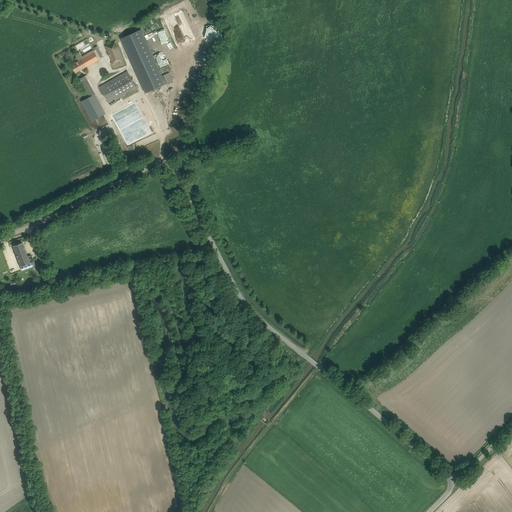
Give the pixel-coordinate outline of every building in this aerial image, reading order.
[(139,32),(121,40),(146,94),(164,86),(139,32)] [(106,46),(113,64),(123,61),(116,42),(106,46)] [(100,58),(103,57),(97,46),(94,47),(94,48),(95,49),(100,58)] [(74,61),(75,63),(71,65),(76,73),(99,60),(93,50),(78,59),(74,61)] [(127,71),(104,84),(100,87),(109,104),(114,101),(137,88),(127,71)] [(78,80),(88,98),(83,101),(93,119),(103,113),(93,95),(95,94),(85,76),(78,80)] [(22,242),(13,246),(20,266),(22,270),(35,265),(33,261),(31,255),(27,256),(22,242)]
